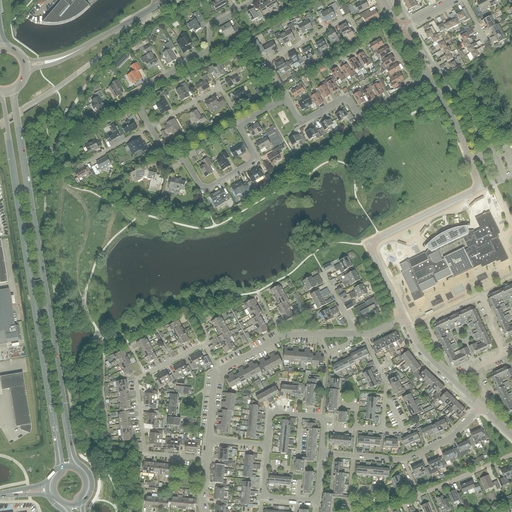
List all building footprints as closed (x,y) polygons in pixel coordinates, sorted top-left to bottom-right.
[(77,0),(61,0),(42,23),(51,24),(58,23),(64,22),(70,20),(75,17),(79,14),(83,11),(87,8),(77,0)] [(225,0),(217,0),(212,3),(216,11),(228,4),(225,0)] [(268,10),(278,5),(274,0),(269,0),(264,3),(264,4),(260,7),(264,15),(269,12),(268,10)] [(366,1),(366,0),(359,0),(361,2),(355,5),(359,12),(369,6),(366,1)] [(418,5),(415,0),(406,5),(409,10),(412,8),(413,11),(420,8),(418,5)] [(479,7),(477,8),(479,11),(481,10),(483,14),(488,12),(486,10),(487,9),(481,0),(478,0),(480,3),(478,5),(479,7)] [(492,7),(488,0),(486,0),(485,1),(484,0),(481,0),(487,9),(492,7)] [(329,10),(326,11),(331,20),(336,17),(333,11),(335,10),(332,4),(328,7),(329,10)] [(350,13),(346,7),(345,4),(341,6),(346,15),(350,13)] [(258,20),(263,17),(260,11),(256,13),(254,8),(246,13),(252,21),(257,18),(258,20)] [(331,20),(326,11),(324,13),(322,10),(318,13),(320,18),(323,16),(327,23),(331,20)] [(380,17),(375,10),(370,13),(368,10),(359,15),(361,18),(363,17),(365,20),(367,24),(380,17)] [(467,13),(464,14),(462,12),(461,12),(460,10),(456,12),(458,14),(457,15),(460,20),(463,19),(464,22),(471,18),(468,13),(467,13)] [(200,13),(194,17),(190,19),(192,22),(187,24),(191,30),(193,29),(195,32),(198,31),(198,30),(201,28),(199,24),(205,21),(200,13)] [(316,25),(309,13),(305,19),(306,21),(303,22),(308,31),(313,28),(312,27),(316,25)] [(461,23),(460,20),(457,15),(454,16),(453,13),(449,15),(452,21),(450,22),(453,28),(458,25),(461,23)] [(485,22),(486,25),(494,21),(491,16),(479,22),(480,25),(485,22)] [(453,28),(450,22),(447,23),(445,20),(442,22),(447,31),(453,28)] [(496,26),(496,25),(494,21),(486,25),(488,27),(483,30),(484,32),(496,26)] [(236,32),(240,30),(236,25),(232,27),(230,22),(220,28),(225,37),(235,31),(236,32)] [(308,31),(303,22),(298,25),(303,34),(308,31)] [(447,31),(442,22),(439,23),(440,25),(437,27),(440,32),(443,31),(445,34),(448,32),(447,31)] [(290,30),(285,32),(290,41),(295,38),(292,32),(295,30),(292,24),(288,26),(290,30)] [(350,39),(355,37),(351,29),(349,30),(346,24),(339,27),(344,36),(348,34),(350,39)] [(432,26),(430,27),(428,24),(423,27),(425,30),(426,29),(428,32),(425,33),(428,39),(431,38),(434,36),(432,33),(435,32),(432,26)] [(494,33),(501,29),(498,24),(496,25),(496,26),(484,32),(486,34),(492,31),(494,33)] [(469,32),(468,29),(466,30),(465,31),(464,31),(462,32),(459,33),(461,36),(464,42),(470,39),(468,36),(474,33),(472,30),(469,32)] [(492,40),(504,34),(501,29),(494,33),(495,36),(490,38),(492,40)] [(337,42),(343,39),(339,33),(336,35),(334,30),(327,34),(331,42),(336,40),(337,42)] [(290,41),(285,32),(281,34),(279,32),(275,34),(276,36),(277,36),(277,37),(280,41),(282,41),(282,40),(285,44),(290,41)] [(189,45),(193,43),(187,33),(180,36),(182,40),(178,43),(184,53),(191,48),(189,45)] [(506,39),(504,34),(492,40),(493,43),(497,40),(499,43),(506,39)] [(437,35),(434,36),(431,38),(434,43),(437,42),(438,45),(444,42),(441,36),(438,37),(437,35)] [(470,39),(464,42),(462,43),(465,49),(466,48),(471,46),(469,43),(473,41),(471,38),(470,39)] [(370,49),(372,52),(368,54),(370,56),(377,52),(378,51),(377,49),(383,45),(380,39),(370,44),(372,47),(370,49)] [(273,53),(268,44),(263,47),(261,44),(260,45),(258,40),(255,41),(261,53),(265,51),(268,56),(273,53)] [(316,50),(319,56),(321,59),(323,58),(321,55),(324,53),(322,51),(327,48),(323,40),(316,44),(319,49),(316,50)] [(171,50),(175,48),(171,41),(166,44),(167,46),(166,49),(167,49),(166,53),(164,54),(169,63),(176,58),(171,50)] [(273,41),(268,44),(273,53),(278,50),(273,41)] [(447,47),(444,42),(438,45),(435,46),(436,49),(440,48),(441,50),(447,47)] [(476,43),(471,46),(466,48),(469,54),(471,53),(475,51),(474,48),(477,46),(476,43)] [(147,53),(153,49),(150,44),(144,48),(147,53)] [(387,46),(378,51),(377,52),(379,55),(377,56),(380,62),(382,61),(385,59),(384,56),(390,52),(387,46)] [(449,46),(447,47),(441,50),(440,51),(441,54),(445,52),(446,55),(450,53),(452,52),(449,46)] [(309,58),(314,55),(310,47),(303,51),(306,56),(303,57),(306,63),(311,60),(309,58)] [(478,53),(481,51),(480,48),(475,51),(471,53),(474,59),(479,56),(478,53)] [(300,65),(305,62),(301,56),(298,58),(295,52),(289,56),(293,64),(298,61),(300,65)] [(126,53),(119,59),(124,64),(130,57),(126,53)] [(146,56),(141,59),(143,63),(145,61),(149,68),(158,63),(154,56),(152,53),(151,53),(146,56)] [(357,56),(361,63),(363,66),(366,64),(367,66),(373,63),(370,57),(367,59),(363,53),(357,56)] [(450,53),(446,55),(441,58),(442,61),(446,59),(447,62),(453,59),(450,53)] [(392,55),(385,59),(382,61),(384,64),(382,65),(385,70),(387,69),(390,67),(389,65),(395,61),(392,55)] [(361,63),(359,64),(355,58),(349,61),(354,69),(354,71),(357,69),(359,71),(364,68),(363,66),(361,63)] [(286,72),(291,69),(287,62),(285,63),(282,59),(276,63),(280,70),(284,68),(286,72)] [(453,59),(447,62),(445,63),(448,69),(450,68),(452,70),(458,67),(455,62),(454,61),(453,59)] [(133,84),(142,78),(138,71),(141,70),(137,63),(131,66),(134,71),(127,75),(131,81),(132,81),(133,84)] [(215,67),(214,65),(207,68),(211,74),(214,72),(217,78),(225,74),(223,70),(225,69),(223,64),(221,65),(220,65),(215,67)] [(357,74),(354,71),(354,69),(351,71),(347,64),(341,68),(344,73),(347,77),(347,78),(347,77),(350,76),(351,78),(357,74)] [(397,64),(390,67),(387,69),(389,72),(387,73),(389,77),(386,78),(388,80),(391,79),(395,76),(394,73),(400,70),(397,64)] [(240,75),(239,72),(243,70),(241,67),(230,73),(232,76),(226,79),(230,87),(239,82),(237,77),(240,75)] [(347,77),(344,73),(341,74),(338,68),(332,71),(334,76),(337,81),(340,79),(341,81),(347,78),(347,77)] [(397,83),(404,79),(400,73),(395,76),(391,79),(392,82),(390,83),(394,90),(395,90),(397,89),(403,87),(400,83),(398,84),(397,83)] [(207,83),(211,81),(207,74),(202,77),(204,81),(196,86),(200,93),(206,90),(210,88),(207,83)] [(335,83),(337,81),(334,76),(326,81),(327,83),(329,86),(333,93),(339,89),(335,83)] [(375,85),(372,87),(374,90),(378,96),(384,93),(380,86),(383,85),(380,79),(374,83),(375,85)] [(115,98),(122,94),(118,88),(121,86),(118,80),(114,82),(115,84),(109,88),(115,98)] [(303,88),(305,87),(302,81),(296,84),(298,87),(291,91),(295,97),(305,91),(303,88)] [(326,88),(329,86),(327,83),(326,81),(320,84),(321,87),(318,88),(319,89),(322,94),(324,98),(330,94),(326,88)] [(186,90),(189,89),(185,82),(180,85),(181,89),(177,91),(182,100),(189,96),(186,90)] [(371,91),(374,90),(372,87),(371,84),(365,88),(366,90),(364,92),(364,93),(369,101),(375,98),(371,91)] [(245,101),(252,97),(249,91),(245,93),(242,88),(233,93),(237,101),(243,98),(245,101)] [(362,95),(364,93),(364,92),(361,88),(356,91),(357,93),(354,95),(359,105),(365,101),(362,95)] [(319,96),(322,94),(319,89),(313,93),(315,95),(312,96),(313,99),(317,106),(323,102),(319,96)] [(100,98),(104,96),(101,91),(95,94),(97,98),(93,101),(94,104),(92,105),(94,109),(97,108),(99,111),(106,107),(100,98)] [(310,101),(313,99),(312,96),(310,93),(304,97),(305,100),(299,103),(302,109),(312,104),(310,101)] [(220,106),(226,103),(223,98),(218,101),(215,96),(205,102),(210,110),(220,105),(220,106)] [(165,106),(168,105),(164,97),(159,99),(160,102),(156,105),(162,114),(168,111),(165,106)] [(201,123),(206,120),(204,115),(201,117),(197,110),(190,114),(195,123),(200,121),(201,123)] [(349,120),(353,118),(350,112),(347,113),(345,110),(342,112),(341,111),(335,115),(340,122),(343,120),(343,119),(347,116),(349,120)] [(127,133),(133,129),(133,130),(134,130),(137,128),(134,123),(138,121),(134,115),(131,117),(132,120),(122,125),(127,133)] [(120,136),(117,131),(120,130),(117,124),(115,121),(116,121),(114,118),(111,120),(112,123),(110,124),(114,131),(112,132),(112,131),(106,134),(107,135),(104,136),(106,139),(110,137),(112,140),(120,136)] [(173,134),(180,129),(175,119),(169,122),(170,123),(165,126),(166,129),(164,131),(161,132),(165,138),(168,137),(166,134),(168,133),(172,131),(173,134)] [(332,125),(334,129),(335,131),(339,129),(338,127),(335,121),(332,122),(330,119),(327,121),(326,120),(320,124),(325,131),(328,128),(332,125)] [(257,135),(263,131),(258,123),(254,125),(254,126),(248,129),(253,136),(256,134),(257,135)] [(305,133),(310,139),(315,136),(317,139),(323,136),(320,129),(317,131),(315,128),(312,130),(311,129),(305,133)] [(296,143),(299,141),(301,145),(302,144),(307,142),(303,136),(301,137),(299,134),(295,136),(295,135),(289,139),(293,146),(297,144),(296,143)] [(265,147),(271,144),(267,137),(262,140),(261,140),(256,143),(260,150),(261,150),(262,153),(267,150),(265,147)] [(140,138),(128,145),(129,146),(125,148),(127,151),(131,149),(133,153),(142,148),(144,152),(148,149),(144,141),(142,142),(140,138)] [(94,150),(102,146),(99,140),(95,142),(95,141),(86,146),(89,152),(93,150),(94,150)] [(242,155),(246,153),(241,144),(231,150),(235,158),(242,154),(242,155)] [(278,154),(282,152),(279,147),(272,150),(274,153),(268,157),(272,164),(281,159),(278,154)] [(226,159),(229,157),(226,151),(222,154),(223,156),(217,160),(223,170),(230,166),(226,159)] [(101,170),(108,166),(113,168),(113,167),(111,164),(107,157),(97,162),(98,164),(94,166),(97,171),(101,169),(101,170)] [(206,177),(213,173),(209,167),(212,165),(208,158),(203,161),(205,165),(200,168),(206,177)] [(85,168),(85,167),(75,172),(78,177),(75,179),(77,184),(81,182),(79,179),(87,174),(88,177),(92,174),(88,167),(85,168)] [(253,182),(264,176),(259,167),(252,171),(247,173),(252,181),(249,182),(253,189),(256,188),(253,182)] [(159,193),(163,178),(159,178),(160,175),(156,174),(157,173),(149,171),(148,169),(143,171),(142,168),(130,173),(135,183),(144,178),(145,177),(148,177),(147,179),(151,180),(148,190),(159,193)] [(275,182),(270,173),(265,176),(270,185),(275,182)] [(184,190),(186,182),(180,181),(180,179),(171,177),(169,188),(174,189),(174,187),(184,190)] [(253,189),(249,182),(247,184),(246,183),(243,185),(241,182),(236,185),(235,184),(231,186),(232,187),(230,188),(230,190),(231,192),(233,192),(235,192),(236,194),(242,190),(243,192),(249,188),(250,191),(253,189)] [(224,198),(227,197),(227,196),(222,188),(210,196),(215,204),(216,207),(226,202),(224,198)] [(453,278),(481,265),(482,268),(500,259),(501,263),(509,259),(498,238),(497,239),(495,236),(500,233),(490,211),(475,218),(481,229),(474,233),(474,231),(468,231),(468,226),(466,226),(465,225),(470,225),(470,224),(465,224),(464,224),(458,225),(452,227),(447,229),(441,232),(436,235),(431,238),(427,242),(423,247),(426,244),(427,245),(425,247),(429,250),(426,254),(425,252),(408,260),(409,261),(407,262),(407,261),(400,265),(403,272),(401,273),(402,275),(412,294),(411,294),(417,308),(424,304),(423,302),(426,301),(422,292),(436,285),(435,283),(452,274),(454,277),(453,278)] [(335,269),(350,261),(348,256),(339,261),(340,263),(334,266),(335,269)] [(344,270),(353,266),(350,261),(335,269),(337,272),(343,268),(344,270)] [(343,283),(358,275),(355,270),(347,275),(348,277),(341,280),(343,283)] [(305,286),(320,278),(319,275),(312,278),(311,276),(301,282),(304,287),(305,286)] [(352,284),(360,279),(358,275),(343,283),(344,285),(351,282),(352,284)] [(322,280),(320,278),(305,286),(308,290),(317,286),(315,284),(322,280)] [(350,296),(365,288),(362,284),(354,288),(355,290),(349,294),(350,296)] [(283,290),(280,285),(270,290),(273,295),(283,290)] [(510,294),(507,287),(502,289),(507,300),(509,299),(508,295),(510,294)] [(0,344),(7,344),(7,343),(22,341),(19,325),(15,325),(9,288),(0,289),(0,344)] [(313,299),(329,291),(327,288),(320,292),(319,290),(310,295),(313,299)] [(359,298),(368,293),(365,288),(350,296),(352,299),(358,296),(359,298)] [(507,300),(502,289),(496,292),(500,299),(502,297),(504,301),(507,300)] [(276,300),(286,295),(283,290),(273,295),(276,300)] [(330,293),(329,291),(313,299),(315,304),(324,300),(323,297),(330,293)] [(497,300),(500,299),(496,292),(489,295),(491,298),(488,299),(491,306),(498,303),(497,300)] [(289,300),(286,295),(276,300),(278,305),(279,305),(286,301),(289,300)] [(365,302),(365,303),(370,312),(376,308),(375,307),(379,305),(374,297),(365,302)] [(326,304),(333,301),(331,298),(325,302),(324,300),(315,304),(318,309),(327,304),(326,304)] [(257,304),(254,299),(244,304),(247,309),(257,304)] [(289,306),(286,301),(279,305),(278,305),(276,306),(279,311),(289,306)] [(352,301),(345,305),(347,310),(354,306),(352,301)] [(365,303),(355,308),(359,315),(358,316),(361,320),(366,317),(365,315),(370,312),(365,303)] [(494,311),(505,306),(504,303),(499,305),(498,303),(491,306),(494,311)] [(250,314),(260,309),(257,304),(247,309),(250,314)] [(282,316),(292,311),(289,306),(279,311),(282,316)] [(506,309),(505,306),(494,311),(496,317),(503,313),(502,311),(506,309)] [(323,318),(338,310),(336,307),(330,310),(329,308),(320,313),(323,318)] [(471,307),(464,310),(467,317),(470,316),(471,319),(478,316),(475,309),(472,310),(471,307)] [(263,314),(260,309),(250,314),(252,319),(253,319),(260,315),(263,314)] [(333,316),(339,312),(338,310),(323,318),(325,322),(334,318),(333,316)] [(467,317),(464,310),(459,313),(464,324),(466,323),(464,319),(467,317)] [(285,322),(294,316),(292,311),(282,316),(285,322)] [(464,324),(459,313),(453,315),(456,322),(459,321),(461,325),(464,324)] [(499,322),(510,317),(509,314),(505,316),(503,313),(496,317),(499,322)] [(263,320),(260,315),(253,319),(252,319),(250,320),(253,325),(263,320)] [(456,322),(453,315),(448,318),(453,329),(455,328),(454,324),(456,322)] [(224,321),(221,316),(212,321),(214,327),(224,321)] [(481,321),(478,316),(471,319),(472,322),(468,324),(470,326),(481,321)] [(511,319),(510,317),(499,322),(501,327),(508,324),(507,321),(511,319)] [(453,329),(448,318),(442,320),(446,328),(448,326),(450,330),(453,329)] [(172,331),(182,325),(179,320),(177,321),(174,322),(173,323),(169,325),(172,331)] [(256,330),(266,325),(263,320),(253,325),(256,330)] [(443,329),(446,328),(442,320),(435,324),(437,327),(434,328),(437,335),(444,332),(443,329)] [(217,332),(227,326),(224,321),(214,327),(217,332)] [(483,326),(481,321),(470,326),(471,329),(475,327),(476,330),(483,326)] [(511,325),(510,327),(508,324),(501,327),(504,334),(507,333),(509,336),(511,334),(511,325)] [(174,336),(184,330),(182,325),(172,331),(174,336)] [(268,330),(266,325),(256,330),(259,336),(268,330)] [(230,332),(227,326),(217,332),(220,336),(220,337),(227,333),(228,333),(230,332)] [(486,332),(483,326),(476,330),(478,332),(473,334),(475,337),(486,332)] [(177,341),(187,335),(184,330),(174,336),(177,341)] [(396,331),(392,334),(396,342),(398,341),(400,344),(402,343),(396,331)] [(440,340),(451,335),(450,332),(446,334),(444,332),(437,335),(440,340)] [(488,337),(486,332),(475,337),(476,340),(480,338),(481,340),(488,337)] [(230,338),(228,333),(227,333),(220,337),(220,336),(217,338),(220,343),(230,338)] [(396,342),(392,334),(387,336),(393,348),(395,347),(393,343),(396,342)] [(190,341),(187,335),(177,341),(180,346),(190,341)] [(452,337),(451,335),(440,340),(442,346),(449,342),(448,339),(452,337)] [(393,348),(387,336),(382,338),(387,346),(389,345),(391,349),(393,348)] [(139,348),(149,343),(146,337),(137,343),(139,348)] [(492,344),(488,337),(481,340),(482,343),(480,344),(483,351),(490,348),(489,345),(492,344)] [(223,348),(233,343),(230,338),(220,343),(223,348)] [(387,346),(382,338),(378,340),(382,349),(384,347),(386,351),(388,350),(387,346)] [(382,349),(378,340),(373,343),(375,347),(373,348),(376,354),(380,352),(379,350),(382,349)] [(445,351),(456,346),(455,343),(451,345),(449,342),(442,346),(445,351)] [(142,353),(152,348),(149,343),(139,348),(142,353)] [(236,348),(233,343),(223,348),(226,353),(236,348)] [(483,351),(480,344),(477,346),(476,343),(469,346),(472,353),(475,352),(476,355),(483,351)] [(369,355),(366,349),(367,348),(365,344),(362,345),(363,348),(363,349),(362,348),(361,348),(360,349),(361,351),(364,357),(369,355)] [(457,348),(456,346),(445,351),(447,356),(454,353),(453,350),(457,348)] [(361,351),(360,349),(360,350),(358,351),(355,347),(353,348),(359,360),(364,357),(361,351)] [(457,352),(454,353),(447,356),(452,367),(455,365),(455,366),(469,360),(469,359),(471,358),(467,347),(457,352)] [(145,358),(155,353),(152,348),(142,353),(145,358)] [(359,360),(353,348),(351,349),(354,353),(351,355),(351,356),(352,356),(354,362),(359,360)] [(113,355),(116,360),(126,355),(123,350),(113,355)] [(404,360),(412,355),(408,351),(405,353),(403,351),(401,353),(399,355),(398,356),(401,360),(403,358),(404,360)] [(199,353),(195,355),(200,363),(203,362),(205,365),(209,363),(206,356),(203,358),(201,352),(199,353)] [(157,358),(155,353),(145,358),(148,363),(157,358)] [(274,353),(271,354),(278,366),(283,363),(279,355),(276,357),(274,353)] [(352,356),(351,356),(349,358),(347,353),(345,354),(350,366),(355,364),(354,362),(352,356)] [(278,366),(271,354),(269,355),(271,359),(268,360),(273,368),(278,366)] [(350,366),(345,354),(342,355),(345,360),(342,361),(346,369),(350,366)] [(119,365),(129,360),(126,355),(116,360),(119,365)] [(200,363),(195,355),(192,356),(192,357),(191,358),(193,363),(191,364),(194,370),(198,367),(197,365),(200,363)] [(404,367),(415,359),(412,355),(404,360),(406,363),(400,367),(402,369),(404,367)] [(273,368),(268,360),(266,362),(264,358),(261,359),(268,371),(273,368)] [(346,369),(342,361),(339,362),(337,358),(335,359),(341,371),(346,369)] [(268,371),(261,359),(259,361),(261,364),(259,366),(258,366),(261,372),(263,374),(268,371)] [(341,371),(335,359),(333,360),(335,364),(332,366),(336,374),(341,371)] [(411,368),(418,363),(415,359),(404,367),(406,369),(409,366),(411,368)] [(122,370),(131,365),(129,360),(119,365),(122,370)] [(258,366),(259,366),(257,364),(254,365),(253,361),(250,363),(256,374),(261,372),(258,366)] [(181,362),(178,364),(183,373),(186,371),(187,373),(192,371),(189,365),(186,367),(183,362),(182,363),(181,362)] [(256,374),(250,363),(248,364),(250,368),(247,369),(251,377),(256,374)] [(421,367),(418,363),(411,368),(412,371),(411,372),(414,376),(419,372),(418,370),(421,367)] [(183,373),(178,364),(175,366),(173,367),(176,372),(174,374),(177,379),(181,377),(180,374),(183,373)] [(134,370),(131,365),(122,370),(124,376),(134,370)] [(251,377),(247,369),(244,371),(242,367),(240,368),(246,380),(251,377)] [(363,374),(365,379),(373,375),(374,374),(373,373),(372,372),(372,373),(371,372),(375,370),(373,367),(369,369),(369,370),(363,374)] [(506,367),(500,370),(503,377),(506,376),(507,378),(511,375),(511,371),(511,368),(508,370),(506,367)] [(246,380),(240,368),(238,369),(240,373),(237,374),(241,382),(246,380)] [(423,379),(430,373),(426,369),(421,374),(419,372),(414,376),(418,380),(421,377),(423,379)] [(500,378),(503,377),(500,370),(493,373),(494,376),(491,377),(495,384),(502,381),(500,378)] [(164,371),(161,373),(166,382),(169,380),(170,383),(175,380),(172,375),(169,376),(166,371),(165,372),(164,371)] [(241,382),(237,374),(234,376),(232,372),(230,373),(236,385),(241,382)] [(21,429),(30,432),(31,431),(31,429),(31,428),(31,426),(31,424),(23,373),(0,376),(0,378),(2,390),(10,389),(16,427),(21,426),(21,429)] [(166,382),(161,373),(158,375),(156,376),(159,381),(156,383),(159,388),(164,386),(163,383),(166,382)] [(236,385),(230,373),(228,375),(230,378),(227,380),(231,388),(236,385)] [(388,381),(390,385),(399,381),(398,379),(399,378),(397,373),(391,376),(392,379),(388,381)] [(424,386),(433,376),(430,373),(423,379),(425,381),(423,384),(424,386)] [(374,378),(373,375),(365,379),(368,383),(376,379),(380,378),(379,375),(374,378)] [(431,386),(437,379),(433,376),(424,386),(426,387),(429,384),(431,386)] [(377,381),(376,379),(368,383),(370,388),(377,385),(377,386),(381,384),(380,381),(377,383),(376,382),(377,382),(377,381)] [(402,379),(399,381),(390,385),(393,390),(401,386),(400,383),(403,381),(402,379)] [(434,390),(441,383),(437,379),(431,386),(428,389),(430,391),(432,388),(434,390)] [(302,393),(303,383),(299,383),(299,382),(293,381),(293,385),(292,393),(292,394),(294,395),(295,394),(295,393),(295,398),(301,399),(302,393)] [(497,389),(508,384),(507,382),(503,384),(502,381),(495,384),(497,389)] [(442,393),(440,391),(445,387),(441,383),(434,390),(436,392),(434,395),(435,396),(433,398),(435,400),(437,398),(442,393)] [(278,391),(277,388),(279,387),(277,384),(275,385),(270,388),(274,395),(275,396),(276,396),(277,394),(276,394),(277,394),(279,397),(281,396),(280,391),(278,391)] [(314,407),(316,385),(308,384),(306,406),(314,407)] [(509,387),(508,384),(497,389),(500,395),(507,392),(505,389),(509,387)] [(183,394),(184,387),(176,386),(176,392),(178,392),(178,394),(183,394)] [(402,388),(401,386),(393,390),(395,395),(399,393),(400,395),(406,392),(404,387),(402,388)] [(191,391),(192,387),(184,387),(183,394),(188,395),(189,393),(191,393),(191,391)] [(274,395),(270,388),(265,390),(272,402),(274,401),(271,397),(274,395)] [(350,413),(350,410),(340,409),(339,412),(337,411),(339,390),(331,389),(329,411),(328,411),(328,413),(333,414),(339,415),(338,423),(346,423),(347,412),(350,413)] [(272,402),(265,390),(261,393),(265,400),(267,399),(270,403),(272,402)] [(402,398),(404,402),(413,398),(412,396),(413,395),(411,390),(405,394),(406,396),(402,398)] [(157,397),(158,391),(152,391),(151,394),(146,393),(145,395),(144,399),(154,400),(155,396),(157,397)] [(444,402),(451,395),(447,391),(444,395),(442,393),(437,398),(440,400),(439,402),(442,405),(444,402)] [(502,400),(511,395),(511,392),(508,394),(507,392),(500,395),(502,400)] [(265,400),(261,393),(256,395),(259,402),(257,403),(262,406),(264,405),(262,402),(263,402),(264,402),(265,401),(265,400)] [(448,405),(454,398),(451,395),(444,402),(442,405),(443,406),(446,403),(448,405)] [(511,398),(511,395),(502,400),(504,405),(511,402),(510,400),(511,398)] [(407,407),(419,401),(418,399),(414,401),(413,398),(404,402),(407,407)] [(449,412),(458,402),(454,398),(448,405),(450,407),(447,410),(449,412)] [(154,403),(154,400),(144,399),(144,402),(145,402),(144,404),(150,405),(150,408),(156,409),(157,403),(154,403)] [(262,406),(257,403),(254,400),(251,400),(251,405),(250,405),(250,410),(258,411),(259,411),(259,410),(259,409),(258,409),(258,408),(262,408),(262,406)] [(420,403),(419,401),(407,407),(409,412),(417,408),(416,405),(420,403)] [(456,412),(462,405),(458,402),(449,412),(451,413),(453,410),(456,412)] [(466,409),(462,405),(456,412),(458,414),(456,416),(460,419),(464,414),(463,412),(466,409)] [(417,408),(409,412),(411,416),(415,414),(416,417),(424,413),(423,410),(421,406),(417,408)] [(176,413),(177,408),(167,407),(166,409),(169,410),(168,415),(172,415),(172,413),(176,413)] [(160,416),(160,411),(154,411),(154,414),(148,413),(148,415),(147,415),(147,419),(157,420),(157,416),(160,416)] [(447,423),(449,422),(446,416),(442,418),(442,420),(440,421),(444,430),(448,428),(447,423)] [(189,420),(188,422),(188,426),(196,426),(196,419),(191,418),(191,420),(189,420)] [(295,423),(296,419),(290,418),(290,420),(282,420),(282,425),(290,426),(292,426),(292,425),(291,424),(291,423),(295,423)] [(440,421),(438,418),(436,419),(438,422),(435,423),(439,432),(444,430),(440,421)] [(157,423),(157,420),(147,419),(147,422),(147,424),(153,425),(152,428),(159,428),(159,423),(157,423)] [(188,426),(188,422),(183,421),(183,423),(180,423),(180,429),(188,429),(188,426)] [(315,429),(316,424),(316,423),(316,421),(313,421),(313,423),(308,423),(307,428),(310,429),(310,428),(315,429)] [(439,432),(435,423),(433,424),(431,421),(429,422),(434,434),(439,432)] [(434,434),(429,422),(427,423),(428,426),(426,428),(430,436),(434,434)] [(430,436),(426,428),(423,429),(423,427),(418,429),(421,435),(423,434),(425,438),(430,436)] [(483,432),(481,427),(476,430),(481,442),(483,440),(484,441),(486,440),(486,439),(489,438),(485,431),(483,432)] [(318,429),(315,429),(310,428),(310,429),(307,458),(302,457),(302,458),(294,457),(293,459),(296,460),(295,471),(296,471),(295,473),(301,474),(301,471),(304,471),(304,461),(315,462),(318,429)] [(413,433),(411,433),(415,442),(420,440),(417,433),(418,433),(416,428),(413,430),(415,433),(414,433),(413,433)] [(162,436),(163,431),(157,430),(157,433),(151,433),(150,435),(150,438),(159,439),(160,436),(162,436)] [(411,433),(410,430),(407,431),(410,435),(407,437),(410,444),(415,442),(411,433)] [(472,437),(470,438),(473,445),(475,444),(476,444),(478,443),(479,443),(478,443),(481,442),(476,430),(470,432),(472,437)] [(353,448),(354,438),(330,435),(329,443),(351,445),(351,448),(353,448)] [(407,437),(406,435),(405,436),(404,437),(405,438),(404,438),(402,435),(399,436),(400,441),(402,440),(405,447),(410,444),(407,437)] [(397,441),(400,441),(399,436),(396,436),(395,440),(394,439),(394,438),(392,438),(391,448),(397,448),(397,441)] [(159,443),(159,439),(150,438),(149,442),(150,442),(150,444),(155,445),(155,448),(161,448),(162,443),(159,443)] [(174,451),(175,441),(171,441),(171,438),(166,438),(166,444),(169,444),(168,450),(170,450),(170,451),(174,451)] [(473,446),(473,445),(470,438),(468,439),(462,441),(467,453),(470,452),(468,449),(471,447),(473,446)] [(183,445),(184,439),(178,439),(178,441),(175,441),(174,451),(177,451),(179,451),(180,445),(183,445)] [(191,452),(192,443),(189,442),(189,440),(184,439),(183,445),(186,446),(185,451),(187,452),(191,452)] [(200,446),(201,440),(196,439),(195,443),(192,443),(191,452),(195,453),(195,452),(197,452),(197,446),(200,446)] [(467,453),(462,441),(457,444),(460,450),(457,452),(460,458),(465,455),(466,454),(467,453)] [(460,458),(457,452),(455,453),(453,448),(447,450),(453,462),(455,461),(454,458),(457,456),(457,458),(458,459),(460,458)] [(453,462),(447,450),(442,453),(445,459),(443,460),(446,467),(448,466),(446,461),(449,460),(450,463),(453,462)] [(232,457),(232,455),(219,454),(219,459),(224,460),(224,463),(228,463),(229,463),(232,463),(233,460),(228,459),(228,457),(232,457)] [(446,467),(443,460),(440,461),(438,457),(433,459),(438,471),(446,467)] [(335,462),(335,467),(343,468),(343,462),(343,460),(338,459),(338,462),(335,462)] [(438,471),(433,459),(427,461),(430,466),(427,467),(430,475),(433,473),(434,474),(436,473),(436,472),(438,471)] [(430,475),(427,467),(425,468),(422,462),(416,464),(422,476),(424,475),(423,472),(426,470),(428,476),(431,475),(430,475)] [(228,466),(228,463),(224,463),(223,465),(216,464),(215,470),(229,472),(229,471),(232,472),(232,469),(228,469),(224,469),(225,465),(228,466)] [(422,476),(416,464),(411,467),(415,475),(418,474),(419,477),(422,476)] [(506,478),(511,475),(511,469),(511,467),(505,469),(504,469),(501,470),(504,478),(499,480),(502,486),(509,483),(506,478)] [(312,494),(314,472),(306,471),(304,493),(301,493),(301,495),(309,496),(309,494),(312,494)] [(345,473),(342,473),(337,473),(335,494),(324,493),(322,511),(330,511),(332,497),(338,498),(338,497),(348,498),(349,496),(343,495),(345,473)] [(391,479),(394,484),(403,480),(402,478),(401,478),(400,478),(400,477),(403,476),(402,473),(398,475),(398,476),(391,479)] [(497,489),(500,488),(497,481),(492,483),(489,475),(481,479),(485,490),(495,485),(497,489)] [(223,480),(224,477),(214,476),(214,482),(221,483),(221,486),(226,486),(227,481),(223,480)] [(403,487),(407,485),(406,482),(403,483),(402,483),(403,482),(403,481),(403,480),(394,484),(396,489),(394,490),(396,493),(400,491),(399,487),(403,486),(403,487)] [(475,492),(481,490),(478,483),(474,485),(473,483),(474,483),(473,480),(460,485),(462,489),(461,489),(464,494),(468,492),(467,490),(473,487),(475,492)] [(225,489),(226,489),(226,486),(221,486),(221,488),(216,487),(215,493),(228,495),(228,492),(225,492),(225,489)] [(460,492),(457,494),(455,490),(448,493),(452,503),(453,505),(460,502),(461,505),(465,503),(460,492)] [(228,497),(228,495),(215,493),(214,499),(222,500),(222,503),(227,503),(227,501),(224,500),(224,497),(228,497)] [(447,511),(452,509),(449,503),(446,504),(442,495),(436,498),(440,507),(444,506),(447,511)] [(251,499),(250,499),(241,498),(241,503),(242,504),(242,506),(248,506),(248,507),(253,508),(253,505),(253,502),(249,502),(250,501),(251,500),(251,499)] [(227,506),(227,503),(222,503),(222,505),(216,505),(216,511),(229,511),(229,509),(225,509),(226,506),(227,506)]
